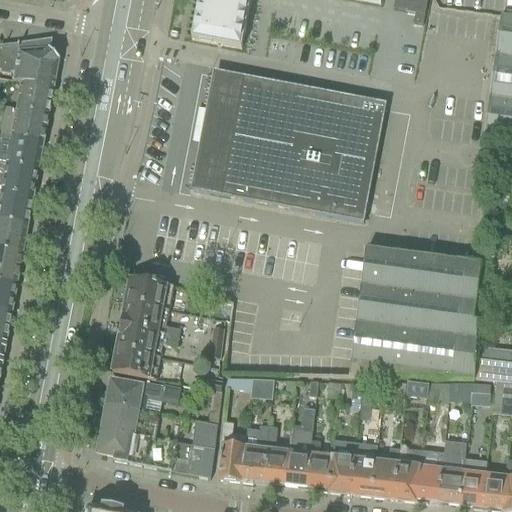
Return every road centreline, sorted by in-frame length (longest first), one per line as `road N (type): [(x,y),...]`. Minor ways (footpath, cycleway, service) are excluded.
road 1 (secondary): [(118,40),(31,477)]
road 2 (residential): [(203,509),(31,477)]
road 3 (unclassified): [(0,15),(118,40)]
